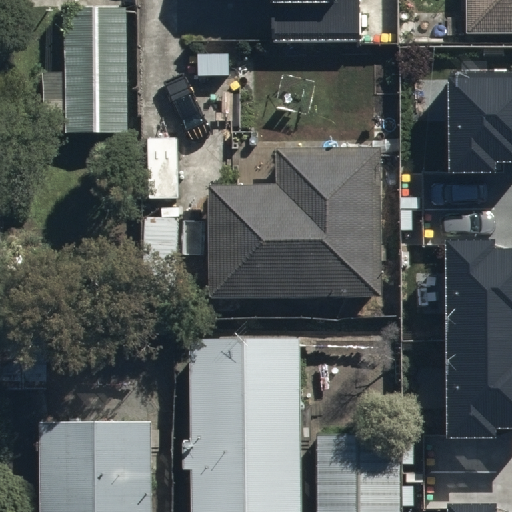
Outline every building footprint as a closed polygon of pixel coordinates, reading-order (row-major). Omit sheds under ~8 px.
[(274,0),(275,43),(360,43),(359,0),(274,0)] [(511,0),(469,0),(470,30),(511,30),(511,0)] [(136,13),(64,13),(65,79),(43,79),(43,135),(63,135),(63,142),(128,142),(128,46),(136,46),(136,13)] [(511,81),(455,81),(456,168),(511,167),(511,81)] [(217,300),(385,301),(386,146),(282,145),(282,187),(218,187),(217,300)] [(188,230),(136,229),(135,322),(187,323),(188,230)] [(511,250),(453,250),(454,433),(511,432),(511,250)] [(195,343),(195,511),(304,511),(304,342),(195,343)] [(153,511),(152,424),(38,425),(39,511),(153,511)] [(317,440),(318,511),(389,511),(388,439),(317,440)]
